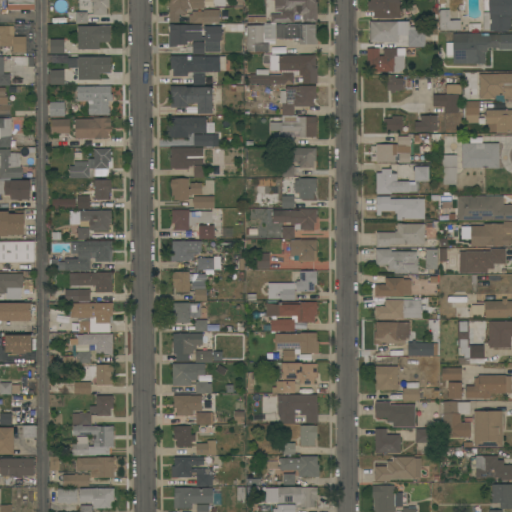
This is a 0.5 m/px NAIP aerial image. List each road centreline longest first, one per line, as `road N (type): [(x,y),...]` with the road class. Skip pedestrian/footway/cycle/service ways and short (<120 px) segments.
road 1 (residential): [(142,0),(145,511)]
road 2 (residential): [(347,0),(346,511)]
